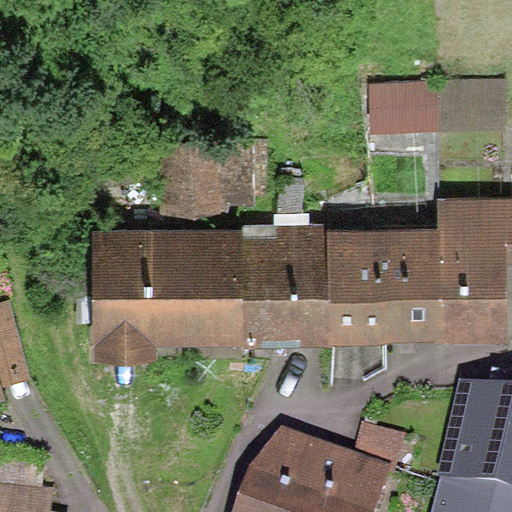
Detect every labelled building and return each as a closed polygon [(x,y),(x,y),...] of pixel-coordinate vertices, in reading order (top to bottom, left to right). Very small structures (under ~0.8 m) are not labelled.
[(508,132),(507,82),(368,86),(369,136),(508,132)] [(235,142),(163,140),(161,202),(233,203),(235,142)] [(442,210),(442,335),(511,335),(511,193),(442,194),(442,210)] [(330,221),(330,335),(442,335),(442,210),(330,210),(330,221)] [(244,221),(100,220),(100,345),(158,345),(158,335),(244,335),(244,221)] [(244,221),(244,335),(330,335),(330,221),(244,221)] [(0,371),(27,363),(4,288),(0,289),(0,371)] [(511,511),(511,383),(501,380),(496,400),(471,393),(441,511),(511,511)] [(347,456),(286,432),(253,511),(375,511),(403,444),(359,426),(347,456)]
